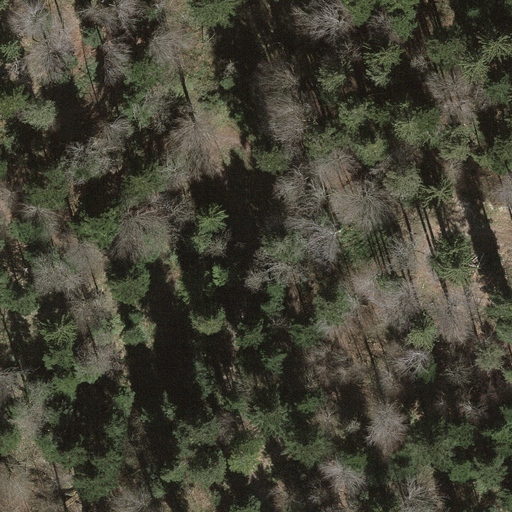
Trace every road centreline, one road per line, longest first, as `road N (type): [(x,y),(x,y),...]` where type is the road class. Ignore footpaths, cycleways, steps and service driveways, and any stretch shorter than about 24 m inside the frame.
road 1 (track): [(511,363),(379,396),(338,388),(306,356),(291,235),(273,172),(232,143),(203,149),(200,167)]
road 2 (track): [(200,167),(233,204),(253,252),(234,384),(237,461),(272,511)]
road 3 (track): [(200,167),(73,303),(19,330),(0,326)]
road 4 (track): [(511,231),(458,240),(432,268),(435,288),(454,302),(511,308)]
